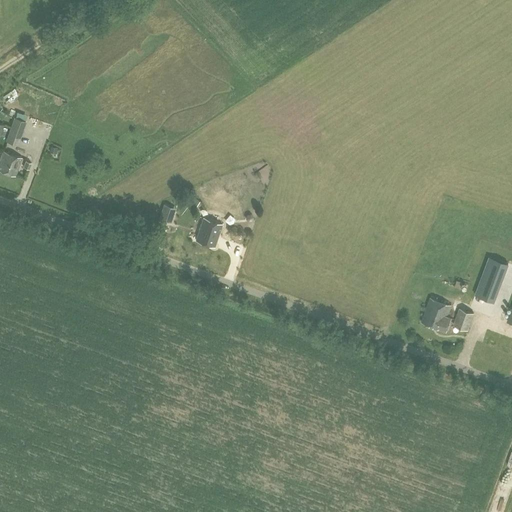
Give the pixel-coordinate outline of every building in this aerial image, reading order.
[(6,141),(19,146),(27,121),(15,116),(6,141)] [(0,169),(15,175),(22,157),(3,151),(0,160),(0,169)] [(23,167),(29,169),(32,162),(26,160),(23,167)] [(185,200),(194,208),(199,202),(190,193),(185,200)] [(159,218),(171,222),(176,208),(164,203),(159,218)] [(196,240),(214,246),(222,223),(204,217),(196,240)] [(421,321),(446,330),(451,317),(447,315),(451,304),(430,297),(421,321)] [(453,324),(468,330),(474,312),(459,307),(453,324)]
